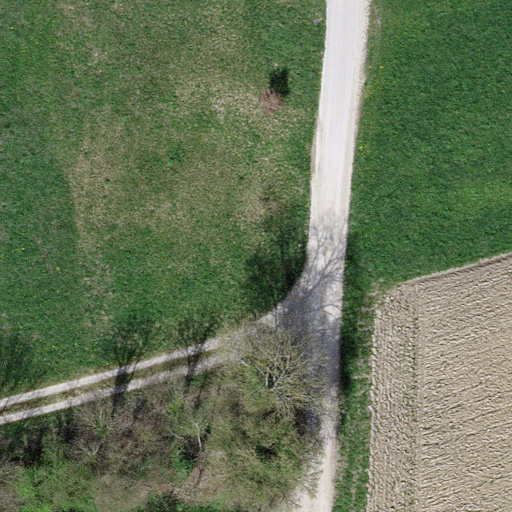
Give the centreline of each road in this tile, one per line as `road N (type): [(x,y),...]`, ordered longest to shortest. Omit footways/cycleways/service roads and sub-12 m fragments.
road 1 (track): [(348,0),(311,511)]
road 2 (track): [(321,292),(251,351),(0,396)]
